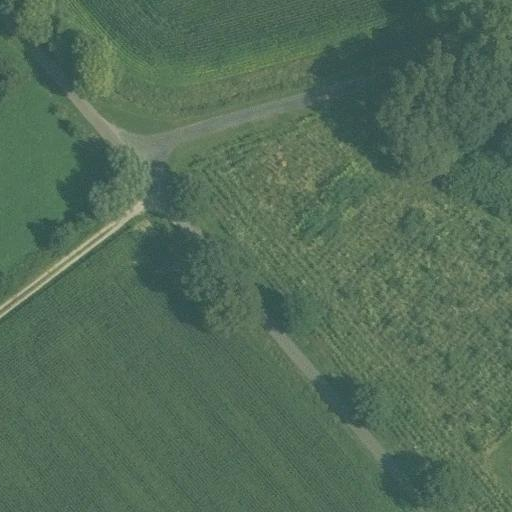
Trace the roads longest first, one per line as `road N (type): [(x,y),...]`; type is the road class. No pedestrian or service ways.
road 1 (unclassified): [(0,12),(425,511)]
road 2 (track): [(0,311),(156,194)]
